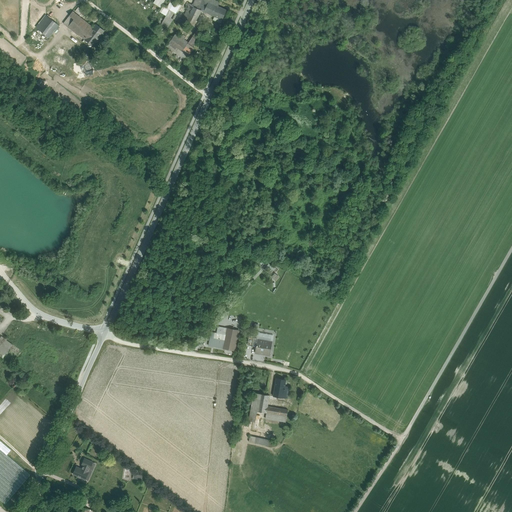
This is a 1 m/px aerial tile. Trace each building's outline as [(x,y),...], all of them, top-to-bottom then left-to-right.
[(167,0),(161,11),(167,15),(170,10),(176,13),(182,4),(173,0),(167,0)] [(220,1),(217,0),(201,0),(198,8),(194,6),(194,5),(187,2),(185,7),(187,9),(182,20),(186,22),(194,25),(201,10),(212,15),(216,5),(218,6),(220,1)] [(218,6),(216,5),(212,15),(223,19),(227,10),(218,6)] [(165,18),(171,22),(176,13),(170,10),(167,15),(165,18)] [(94,27),(73,11),(69,15),(74,19),(68,27),(78,35),(79,34),(93,46),(97,40),(89,33),(94,27)] [(69,15),(63,23),(68,27),(74,19),(69,15)] [(47,16),(37,28),(49,38),(59,25),(47,16)] [(165,18),(160,26),(167,29),(171,22),(165,18)] [(105,30),(96,24),(94,27),(89,33),(97,40),(105,30)] [(189,42),(176,33),(169,42),(182,51),(189,42)] [(3,48),(2,51),(12,51),(12,48),(14,48),(14,46),(7,46),(7,42),(4,42),(4,40),(2,40),(1,48),(3,48)] [(182,51),(169,42),(166,46),(169,48),(167,50),(183,62),(188,55),(182,51)] [(189,42),(182,51),(188,55),(195,47),(189,42)] [(55,60),(65,65),(67,60),(58,55),(55,60)] [(84,57),(80,63),(83,65),(88,60),(84,57)] [(238,331),(227,328),(225,341),(224,349),(234,351),(238,331)] [(273,335),(259,333),(254,332),(253,337),(258,338),(258,340),(257,340),(256,347),(255,353),(270,355),(273,335)] [(253,337),(249,336),(247,345),(256,347),(257,340),(258,340),(258,338),(253,337)] [(0,339),(0,356),(3,359),(13,344),(4,338),(2,341),(0,339)] [(225,341),(210,338),(208,346),(224,349),(225,341)] [(286,380),(276,378),(275,386),(285,388),(285,386),(286,380)] [(285,388),(275,386),(273,397),(287,399),(289,387),(285,386),(285,388)] [(260,394),(253,393),(249,421),(255,422),(257,412),(260,394)] [(269,396),(260,394),(257,412),(266,413),(268,407),(269,396)] [(288,410),(268,407),(266,413),(287,417),(288,410)] [(266,413),(265,418),(285,421),(287,417),(266,413)] [(274,441),(236,433),(235,439),(272,447),(274,441)] [(0,499),(5,504),(30,475),(6,454),(11,449),(0,440),(0,499)] [(73,474),(85,479),(93,462),(85,458),(82,464),(83,465),(81,469),(76,466),(73,474)]
